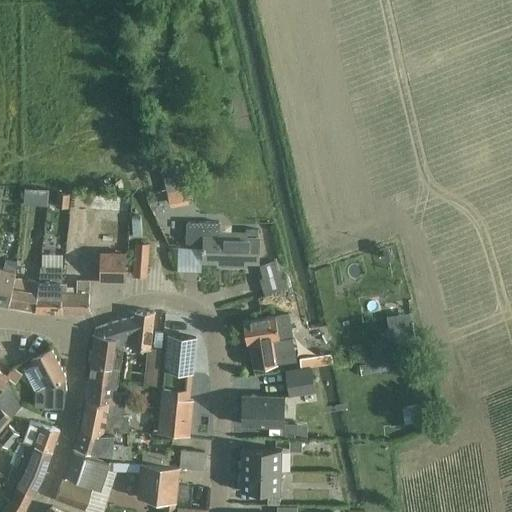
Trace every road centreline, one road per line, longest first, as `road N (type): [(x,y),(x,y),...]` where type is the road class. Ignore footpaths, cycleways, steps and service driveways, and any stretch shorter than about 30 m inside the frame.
road 1 (residential): [(220,511),(224,376),(207,325),(184,296),(110,301),(74,333)]
road 2 (residential): [(38,511),(68,412),(74,333)]
